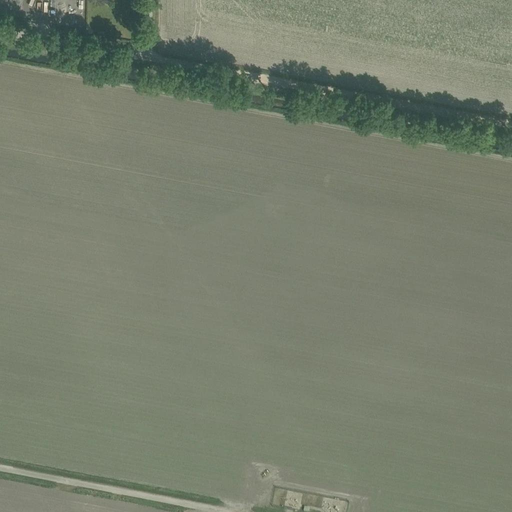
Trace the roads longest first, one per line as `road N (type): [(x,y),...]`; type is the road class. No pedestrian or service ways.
road 1 (track): [(511,118),(148,56)]
road 2 (unclassified): [(250,511),(0,465)]
road 3 (unclassified): [(0,30),(148,56),(147,0)]
